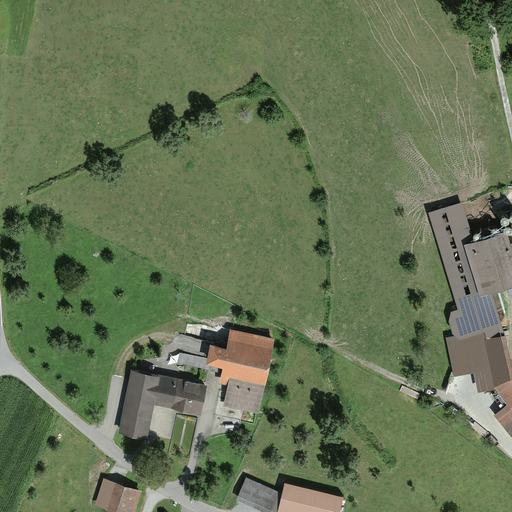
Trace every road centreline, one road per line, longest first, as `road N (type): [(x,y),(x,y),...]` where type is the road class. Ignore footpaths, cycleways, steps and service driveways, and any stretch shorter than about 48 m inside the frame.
road 1 (residential): [(0,360),(100,442),(209,511)]
road 2 (track): [(511,127),(489,14),(473,0)]
